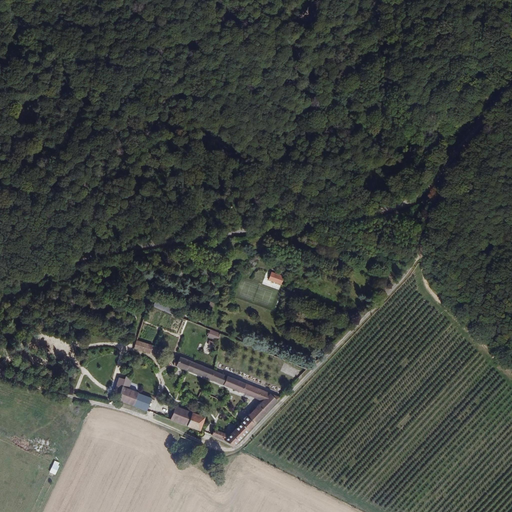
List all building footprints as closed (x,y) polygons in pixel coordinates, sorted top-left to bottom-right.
[(269,279),(281,284),(284,277),(272,272),(269,279)] [(156,301),(154,307),(171,314),(173,308),(156,301)] [(210,330),(208,338),(219,341),(221,333),(210,330)] [(137,340),(122,385),(142,393),(159,347),(137,340)] [(209,340),(205,353),(211,355),(216,342),(209,340)] [(122,385),(118,399),(164,416),(223,438),(233,444),(279,397),(177,355),(174,364),(261,400),(229,434),(208,426),(209,416),(166,401),(157,398),(142,393),(122,385)] [(157,398),(166,401),(169,391),(160,388),(157,398)] [(50,472),(56,475),(61,463),(55,460),(50,472)]
